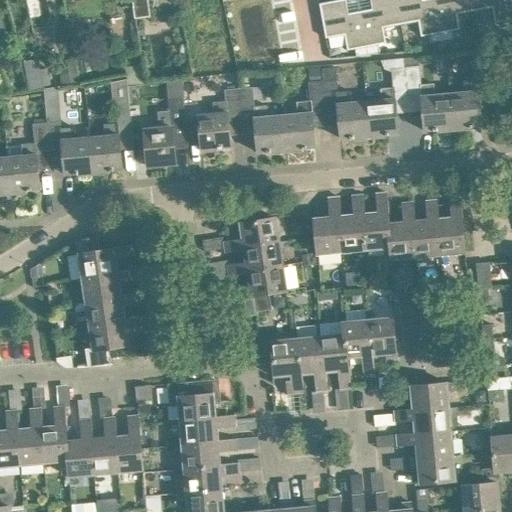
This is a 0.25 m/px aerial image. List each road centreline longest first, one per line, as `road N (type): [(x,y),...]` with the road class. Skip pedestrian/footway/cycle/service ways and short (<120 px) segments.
road 1 (residential): [(180,192),(511,161)]
road 2 (residential): [(265,426),(359,419),(363,461),(268,469)]
road 3 (residential): [(0,374),(204,360)]
road 4 (residential): [(0,266),(124,196),(180,192)]
road 5 (residential): [(204,360),(180,192)]
